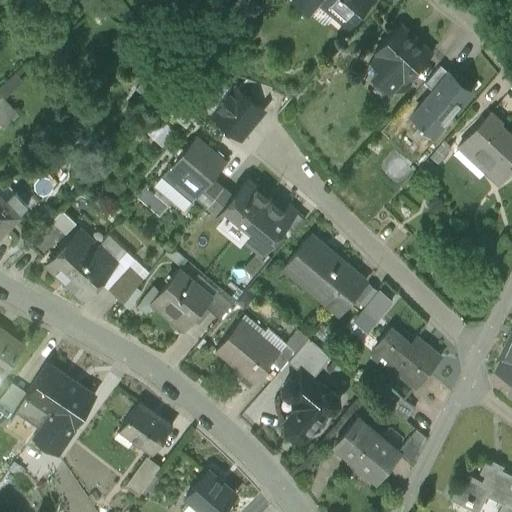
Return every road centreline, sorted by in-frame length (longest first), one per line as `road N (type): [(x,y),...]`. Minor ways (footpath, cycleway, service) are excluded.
road 1 (residential): [(300,511),(242,443),(147,359),(0,283)]
road 2 (residential): [(478,349),(275,137)]
road 3 (residential): [(399,511),(464,381)]
